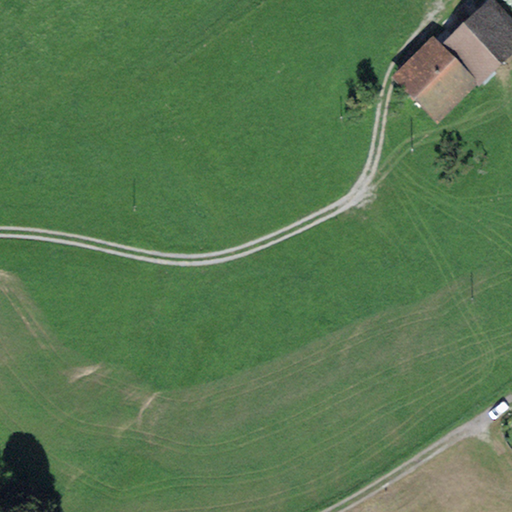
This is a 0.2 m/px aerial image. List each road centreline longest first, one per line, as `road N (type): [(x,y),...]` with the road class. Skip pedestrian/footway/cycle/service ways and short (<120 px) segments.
road 1 (track): [(390,168),(361,198),(216,257),(181,260),(0,232)]
road 2 (track): [(506,395),(330,511)]
